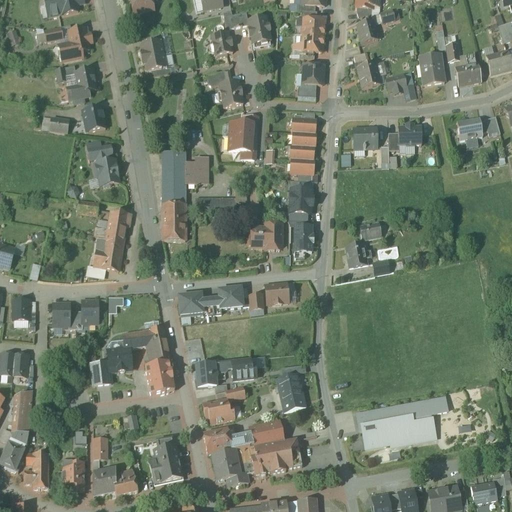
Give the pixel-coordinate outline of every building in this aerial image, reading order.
[(46,0),(50,21),(80,15),(79,7),(82,6),(80,0),(46,0)] [(152,0),(135,0),(133,1),(136,18),(156,14),(152,0)] [(223,9),(220,0),(201,0),(205,13),(223,9)] [(304,0),(304,8),(301,8),(301,14),(304,15),(317,16),(318,10),(327,10),(327,1),(328,1),(328,0),(304,0)] [(359,16),(361,22),(373,19),(374,10),(381,10),(381,0),(358,0),(359,0),(358,12),(359,12),(359,16)] [(382,18),(384,27),(397,24),(394,14),(382,18)] [(234,15),(225,17),(228,33),(237,32),(234,19),(234,15)] [(305,31),(305,38),(326,40),(326,36),(325,36),(326,23),(319,23),(319,16),(317,16),(304,15),(304,19),(307,22),(306,30),(305,31)] [(248,16),(234,19),(237,32),(250,29),(251,33),(250,33),(252,41),(253,41),(254,48),(263,46),(264,49),(270,48),(269,45),(273,44),(272,35),(273,35),(271,28),(270,28),(269,20),(250,24),(248,16)] [(375,25),(359,29),(364,48),(380,44),(375,25)] [(511,43),(506,28),(500,30),(506,48),(511,45),(511,43)] [(65,43),(63,32),(46,35),(46,37),(39,38),(41,46),(48,45),(48,47),(65,43)] [(64,65),(64,66),(85,62),(84,55),(92,54),(90,47),(94,47),(92,38),(88,38),(87,32),(70,36),(73,47),(67,48),(68,54),(62,55),(62,56),(61,58),(62,64),(64,65)] [(445,35),(438,36),(441,55),(448,54),(445,35)] [(216,56),(217,60),(219,60),(220,62),(229,60),(229,58),(235,57),(234,51),(235,50),(233,42),(232,43),(231,36),(213,40),(215,48),(213,49),(214,57),(216,56)] [(142,56),(143,62),(166,58),(164,49),(162,48),(162,45),(163,43),(167,42),(166,37),(148,40),(150,47),(142,48),(144,55),(142,56)] [(302,58),(301,62),(316,63),(317,56),(324,56),(324,44),(325,44),(326,40),(305,38),(304,46),(305,47),(305,55),(302,58)] [(459,48),(448,49),(451,66),(462,65),(459,48)] [(488,61),(493,79),(511,73),(511,64),(510,56),(488,61)] [(356,59),(357,67),(369,64),(367,57),(356,59)] [(153,75),(154,81),(174,77),(173,72),(169,72),(167,71),(166,68),(168,66),(166,58),(143,62),(144,69),(146,69),(148,76),(153,75)] [(442,58),(422,61),(426,90),(445,87),(443,71),(444,71),(442,58)] [(457,73),(460,90),(475,88),(481,87),(483,86),(480,68),(479,69),(476,58),(467,59),(469,71),(457,73)] [(359,72),(365,93),(382,89),(377,67),(359,72)] [(326,70),(306,68),(305,81),(307,81),(307,90),(301,90),(300,104),(318,105),(319,89),(325,89),(326,70)] [(66,72),(68,79),(77,77),(78,77),(76,70),(66,72)] [(57,74),(60,87),(69,85),(68,79),(66,72),(57,74)] [(68,93),(71,104),(89,100),(91,100),(90,95),(99,93),(97,85),(98,85),(97,81),(95,73),(78,77),(77,77),(80,90),(68,93)] [(224,104),(226,112),(245,108),(244,100),(245,100),(243,92),(242,92),(240,84),(235,85),(232,74),(209,78),(211,88),(214,90),(221,89),(222,96),(220,97),(222,104),(224,104)] [(405,79),(388,83),(391,94),(408,91),(405,79)] [(84,115),(89,136),(108,133),(104,111),(84,115)] [(296,137),(317,138),(317,124),(304,123),(304,119),(297,119),(296,123),(295,123),(295,136),(296,137)] [(246,127),(233,126),(232,140),(258,142),(260,121),(246,120),(246,127)] [(481,122),(459,126),(462,145),(485,141),(484,137),(490,136),(491,142),(502,138),(497,121),(486,124),(487,125),(482,126),(481,122)] [(53,122),(51,135),(69,137),(71,125),(53,122)] [(420,126),(398,126),(398,134),(398,144),(421,144),(420,126)] [(377,150),(376,129),(353,130),(353,150),(377,150)] [(398,134),(389,134),(389,151),(398,151),(398,144),(398,134)] [(296,137),(295,150),(316,151),(317,151),(318,138),(317,138),(296,137)] [(232,140),(231,154),(244,155),(243,163),(257,163),(258,142),(232,140)] [(103,146),(90,148),(91,154),(100,152),(102,161),(109,160),(109,161),(114,160),(112,150),(104,152),(103,146)] [(294,150),(293,163),(294,163),(315,165),(316,151),(295,150),(294,150)] [(102,183),(103,190),(104,190),(107,191),(112,190),(114,188),(121,187),(120,178),(121,177),(120,172),(118,171),(117,165),(110,166),(109,161),(109,160),(102,161),(100,152),(91,154),(92,164),(99,163),(100,168),(97,168),(100,184),(102,183)] [(188,156),(165,156),(165,245),(187,245),(187,188),(210,188),(210,162),(198,162),(198,167),(188,167),(188,156)] [(294,163),(293,177),(300,177),(300,185),(313,186),(314,178),(315,178),(316,165),(315,165),(294,163)] [(316,191),(292,190),(291,215),(315,217),(316,191)] [(198,202),(198,215),(239,215),(239,207),(248,207),(248,192),(238,192),(238,202),(198,202)] [(81,206),(80,217),(99,220),(101,208),(81,206)] [(98,230),(96,240),(126,245),(128,231),(130,231),(131,227),(132,227),(133,219),(113,215),(110,233),(98,230)] [(362,231),(364,244),(383,240),(381,227),(362,231)] [(254,246),(254,249),(256,251),(268,252),(268,255),(277,255),(277,254),(282,254),(282,243),(284,243),(284,229),(269,228),(269,232),(256,231),(254,233),(254,237),(256,239),(256,243),(254,246)] [(104,272),(104,273),(121,276),(126,246),(109,243),(107,255),(104,272)] [(0,250),(0,269),(12,272),(17,253),(12,252),(11,250),(4,248),(2,250),(1,249),(0,250)] [(365,248),(348,251),(352,272),(369,269),(365,248)] [(107,255),(98,254),(96,271),(104,272),(107,255)] [(375,267),(377,279),(390,277),(388,265),(375,267)] [(44,268),(35,267),(32,282),(41,284),(44,268)] [(296,287),(267,290),(269,309),(276,308),(276,309),(284,308),(284,307),(298,306),(296,287)] [(207,311),(223,310),(223,313),(248,311),(246,289),(221,291),(222,300),(207,301),(207,311)] [(206,295),(182,297),(184,319),(208,317),(207,311),(207,301),(206,295)] [(250,300),(252,314),(266,313),(264,298),(250,300)] [(82,304),(82,315),(77,316),(78,334),(84,333),(84,326),(103,325),(101,303),(82,304)] [(13,324),(29,324),(29,304),(13,304),(13,324)] [(71,333),(78,333),(77,316),(72,316),(72,308),(53,309),(54,330),(71,330),(71,333)] [(151,359),(153,370),(171,367),(173,367),(166,333),(146,336),(149,350),(151,359)] [(217,348),(189,352),(191,369),(198,368),(220,366),(217,348)] [(129,353),(123,353),(123,352),(107,354),(109,375),(117,374),(118,375),(124,374),(124,373),(131,372),(129,353)] [(1,359),(0,371),(0,380),(14,381),(16,360),(1,359)] [(17,359),(15,381),(30,382),(32,361),(17,359)] [(147,371),(153,400),(168,397),(177,395),(171,367),(153,370),(151,359),(146,361),(148,371),(147,371)] [(266,361),(234,365),(235,372),(235,375),(234,376),(234,380),(236,381),(236,385),(258,382),(257,373),(268,372),(266,361)] [(220,366),(198,368),(200,392),(217,390),(219,390),(218,382),(219,381),(219,377),(228,375),(230,372),(235,372),(234,365),(220,366)] [(288,373),(290,380),(308,377),(306,371),(288,373)] [(299,379),(279,383),(287,417),(291,415),(302,413),(307,411),(299,379)] [(247,402),(245,391),(228,395),(229,403),(230,406),(247,402)] [(23,398),(20,437),(31,437),(34,395),(23,398)] [(229,403),(205,408),(208,423),(212,423),(213,429),(237,424),(234,410),(231,411),(230,406),(229,403)] [(410,404),(357,413),(364,451),(389,447),(389,450),(436,442),(432,418),(413,421),(410,404)] [(291,415),(293,421),(304,419),(302,413),(291,415)] [(140,433),(137,420),(126,422),(129,436),(140,433)] [(282,428),(252,434),(253,439),(255,450),(285,445),(282,428)] [(86,431),(78,431),(78,443),(90,443),(90,436),(86,436),(86,431)] [(229,434),(206,439),(210,459),(233,454),(232,446),(229,434)] [(16,438),(2,470),(20,477),(23,470),(20,468),(26,456),(26,455),(16,451),(18,447),(28,451),(31,437),(20,437),(16,438)] [(237,445),(232,446),(233,454),(233,455),(238,454),(252,452),(252,451),(255,450),(253,439),(236,442),(237,445)] [(109,443),(96,443),(96,465),(109,465),(109,443)] [(238,455),(214,460),(218,483),(222,485),(224,485),(228,484),(230,492),(250,488),(249,478),(256,477),(256,479),(260,479),(304,471),(299,443),(252,452),(238,454),(238,455)] [(51,493),(51,459),(51,452),(46,452),(45,459),(30,458),(29,461),(28,470),(35,470),(35,476),(26,476),(26,488),(35,489),(35,493),(51,493)] [(163,488),(183,482),(177,452),(156,456),(159,466),(152,468),(156,488),(163,487),(163,488)] [(87,496),(87,467),(75,467),(75,472),(64,473),(64,476),(61,476),(61,487),(65,487),(65,491),(75,491),(75,496),(87,496)] [(96,478),(96,501),(96,499),(107,498),(107,496),(117,496),(118,501),(140,496),(137,484),(135,474),(123,478),(124,481),(118,482),(118,474),(111,475),(111,476),(103,476),(103,478),(96,478)] [(502,481),(495,482),(498,500),(506,499),(502,481)] [(494,486),(470,490),(474,509),(497,504),(494,486)] [(459,491),(430,496),(433,511),(456,511),(462,511),(459,495),(459,491)] [(398,497),(401,511),(416,511),(413,494),(398,497)] [(459,495),(462,511),(470,509),(467,494),(459,495)] [(394,511),(395,511),(401,511),(398,497),(392,498),(394,511)] [(389,511),(387,499),(372,501),(374,511),(389,511)]
